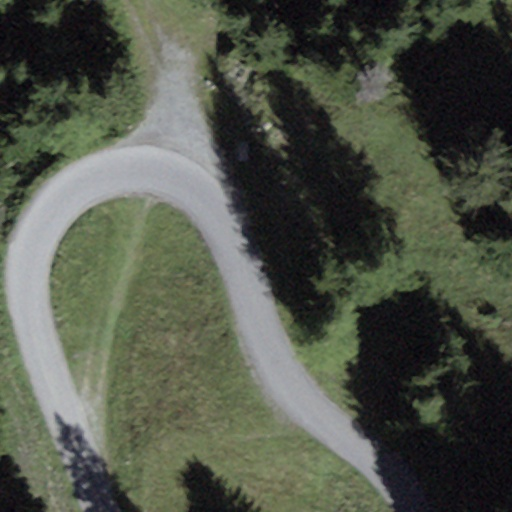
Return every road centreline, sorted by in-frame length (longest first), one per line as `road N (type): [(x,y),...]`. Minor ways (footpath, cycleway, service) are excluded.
road 1 (unclassified): [(102,511),(28,294),(56,206),(113,173),(171,173),(241,260),(266,351),(408,511)]
road 2 (track): [(171,173),(179,95),(137,0)]
